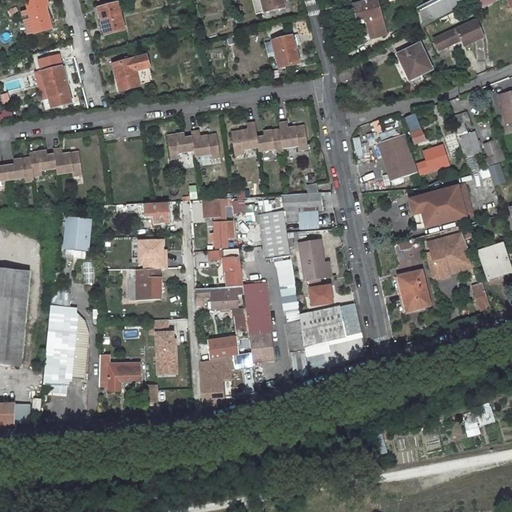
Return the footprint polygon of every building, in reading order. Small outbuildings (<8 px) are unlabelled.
[(45,7),(49,6),(47,0),(26,0),(25,0),(34,34),(51,29),(45,7)] [(261,0),(264,12),(284,7),(281,0),(261,0)] [(387,35),(386,30),(377,0),(371,0),(361,0),(362,3),(353,5),(362,36),(369,34),(370,39),(387,35)] [(419,28),(457,9),(473,0),(445,0),(416,15),(419,28)] [(121,2),(97,8),(104,35),(127,30),(121,2)] [(446,20),(444,16),(423,27),(426,31),(446,20)] [(413,17),(401,22),(405,33),(418,28),(413,17)] [(478,18),(463,22),(432,32),(435,43),(445,40),(461,35),(463,41),(483,35),(478,18)] [(463,41),(461,35),(445,40),(447,46),(463,41)] [(299,64),(292,37),(272,42),(279,69),(299,64)] [(418,44),(399,53),(412,79),(430,69),(418,44)] [(412,79),(399,53),(395,55),(409,80),(412,79)] [(149,55),(112,65),(112,66),(116,80),(119,92),(139,87),(135,72),(153,68),(149,55)] [(50,109),(73,104),(64,66),(41,72),(50,109)] [(505,124),(511,122),(511,91),(497,95),(505,124)] [(460,114),(463,123),(469,122),(465,112),(460,114)] [(380,139),(405,130),(398,113),(374,123),(380,139)] [(478,169),(473,154),(480,152),(473,132),(467,134),(463,123),(460,114),(450,117),(469,172),(478,169)] [(413,121),(406,123),(413,145),(424,140),(421,130),(417,121),(413,122),(413,121)] [(305,128),(289,130),(288,122),(280,123),(281,131),(283,149),(298,148),(299,152),(308,151),(305,128)] [(243,151),(259,149),(257,138),(255,123),(247,124),(248,130),(232,132),(236,156),(243,155),(243,151)] [(193,136),(195,152),(196,158),(211,156),(212,160),(220,159),(216,135),(201,137),(200,131),(192,132),(193,136)] [(259,153),(275,151),(275,155),(284,154),(283,149),(281,131),(263,133),(264,137),(257,138),(259,149),(259,153)] [(168,136),(171,159),(180,158),(179,154),(195,152),(193,136),(185,138),(185,133),(168,136)] [(404,134),(383,141),(396,179),(417,172),(404,134)] [(360,137),(353,138),(357,159),(364,157),(360,137)] [(497,137),(489,140),(494,155),(489,156),(485,158),(486,164),(504,158),(497,137)] [(494,155),(489,140),(484,141),(489,156),(494,155)] [(418,163),(421,173),(450,163),(444,144),(423,151),(426,161),(418,163)] [(79,153),(62,155),(61,149),(53,150),(54,154),(56,170),(56,176),(72,174),(72,178),(82,177),(79,153)] [(41,172),(56,170),(54,154),(46,155),(46,152),(30,154),(30,158),(33,178),(42,177),(41,172)] [(33,178),(30,158),(13,160),(14,165),(6,166),(8,182),(24,179),(24,183),(33,182),(33,178)] [(501,163),(489,167),(495,186),(507,182),(501,163)] [(0,182),(8,182),(6,166),(0,166),(0,182)] [(382,179),(362,182),(363,193),(384,190),(382,179)] [(465,216),(472,215),(464,184),(457,186),(465,216)] [(189,186),(191,200),(199,198),(196,185),(189,186)] [(308,194),(319,194),(317,185),(307,187),(308,194)] [(465,216),(457,186),(418,197),(422,212),(430,210),(434,225),(465,216)] [(280,196),(283,212),(284,222),(299,222),(299,211),(324,210),(321,193),(319,194),(308,194),(280,196)] [(422,212),(418,197),(409,199),(413,214),(422,212)] [(231,198),(225,199),(228,218),(233,217),(231,198)] [(219,199),(202,200),(203,217),(220,216),(219,199)] [(160,222),(168,222),(167,204),(144,206),(144,203),(130,204),(131,214),(135,214),(135,219),(159,218),(160,222)] [(430,210),(422,212),(426,227),(434,225),(430,210)] [(283,212),(257,215),(264,260),(290,256),(284,222),(283,212)] [(89,218),(69,217),(68,225),(66,247),(66,254),(66,256),(68,258),(70,258),(73,256),(74,254),(74,249),(86,251),(89,218)] [(226,239),(233,239),(232,221),(214,222),(215,234),(211,234),(211,243),(215,243),(215,249),(227,248),(226,239)] [(68,225),(58,224),(56,246),(66,247),(68,225)] [(472,257),(463,233),(428,242),(431,252),(426,253),(432,280),(440,278),(440,279),(450,276),(447,264),(472,257)] [(101,271),(134,270),(133,240),(102,241),(101,271)] [(320,242),(299,245),(305,281),(325,278),(323,265),(320,242)] [(409,242),(399,244),(400,250),(410,248),(409,242)] [(511,271),(503,244),(480,252),(489,281),(511,273),(511,271)] [(223,250),(224,269),(227,269),(228,288),(239,287),(235,249),(223,250)] [(472,257),(447,264),(450,276),(477,269),(472,257)] [(135,270),(135,279),(137,300),(145,300),(160,299),(159,269),(135,270)] [(428,296),(422,271),(397,277),(403,302),(428,296)] [(21,281),(0,279),(0,371),(14,373),(21,281)] [(137,300),(135,279),(128,279),(129,300),(137,300)] [(243,287),(244,297),(247,319),(250,340),(251,352),(253,363),(275,360),(265,280),(260,280),(260,285),(243,286),(243,287)] [(333,283),(309,288),(314,309),(337,304),(333,283)] [(474,287),(482,313),(491,310),(482,285),(474,287)] [(239,287),(228,288),(219,288),(207,289),(195,290),(196,307),(202,307),(202,297),(211,296),(212,308),(221,308),(221,311),(229,311),(229,307),(237,307),(237,298),(244,297),(243,287),(239,287)] [(71,294),(53,292),(52,306),(70,307),(71,294)] [(75,310),(75,307),(70,307),(52,306),(51,307),(44,391),(67,393),(68,385),(69,385),(70,376),(85,377),(88,333),(84,318),(75,310)] [(299,316),(300,320),(303,345),(327,341),(346,337),(340,307),(299,316)] [(247,319),(233,320),(235,341),(250,340),(247,319)] [(168,320),(151,321),(152,334),(157,334),(158,370),(176,369),(176,355),(174,355),(174,340),(173,333),(169,333),(168,320)] [(304,351),(303,345),(300,320),(284,323),(289,353),(304,351)] [(250,340),(235,341),(208,343),(209,361),(230,356),(251,352),(250,340)] [(329,352),(327,341),(303,345),(304,351),(305,357),(329,352)] [(140,383),(141,371),(131,371),(131,366),(120,366),(120,371),(110,371),(111,356),(101,356),(101,386),(110,386),(110,391),(121,392),(122,382),(140,383)] [(232,370),(230,370),(230,356),(209,361),(200,362),(203,404),(232,403),(232,370)] [(157,402),(156,385),(147,385),(148,402),(157,402)] [(41,412),(42,398),(34,398),(34,404),(34,411),(41,412)] [(34,404),(14,405),(15,426),(33,425),(34,411),(34,404)] [(0,426),(15,426),(14,405),(0,405),(0,426)] [(480,425),(495,423),(492,405),(477,407),(478,414),(465,416),(467,430),(481,428),(480,425)]
